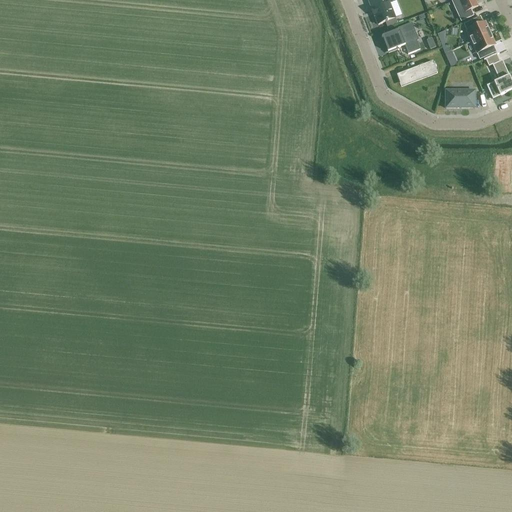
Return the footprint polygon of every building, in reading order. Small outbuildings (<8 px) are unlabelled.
[(390,0),(374,0),(369,2),(372,9),(372,10),(371,10),(374,17),(375,17),(378,25),(385,23),(386,23),(388,22),(396,19),(390,4),(392,3),(390,0)] [(478,7),(474,0),(457,0),(452,2),(461,22),(473,16),(471,10),(478,7)] [(472,43),(490,34),(485,23),(483,24),(480,18),(464,25),(472,43)] [(398,29),(398,31),(388,35),(384,36),(382,37),(382,39),(383,39),(385,44),(385,45),(387,44),(390,51),(390,52),(395,50),(397,49),(399,49),(405,46),(406,51),(408,55),(420,50),(418,47),(417,42),(418,41),(412,24),(398,29)] [(490,34),(472,43),(480,60),(496,53),(493,47),(495,46),(490,34)] [(506,72),(504,68),(501,63),(502,63),(502,62),(502,61),(501,62),(500,62),(497,57),(497,56),(497,55),(499,55),(499,54),(498,54),(484,60),(484,61),(486,60),(486,62),(489,67),(489,68),(489,67),(492,66),(493,66),(493,67),(494,66),(495,68),(500,80),(498,82),(494,83),(487,86),(487,88),(490,94),(493,100),(500,96),(511,91),(511,85),(511,83),(506,72)] [(455,60),(449,62),(451,68),(458,66),(455,60)] [(437,74),(435,67),(433,62),(397,76),(399,81),(401,87),(406,86),(417,81),(437,74)] [(446,92),(446,109),(475,109),(475,91),(446,92)]
